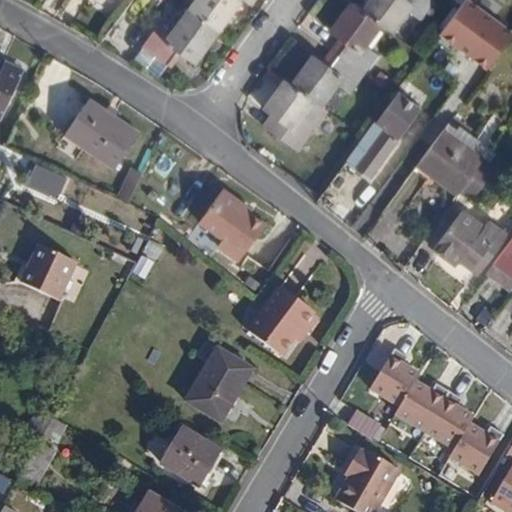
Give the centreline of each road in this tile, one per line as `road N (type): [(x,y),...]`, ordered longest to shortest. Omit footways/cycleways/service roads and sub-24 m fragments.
road 1 (residential): [(252,511),(393,287)]
road 2 (unclassified): [(194,132),(393,287)]
road 3 (unclassified): [(0,6),(194,132)]
road 4 (residential): [(194,132),(287,0)]
road 5 (unclassified): [(393,287),(511,379)]
